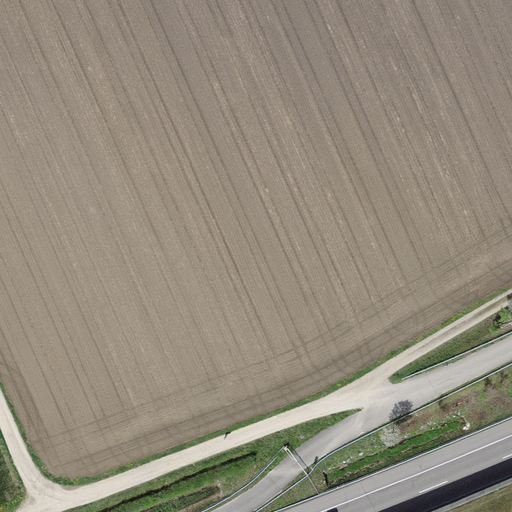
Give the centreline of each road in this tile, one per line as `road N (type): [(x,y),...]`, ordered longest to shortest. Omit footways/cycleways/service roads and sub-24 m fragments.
road 1 (track): [(40,511),(301,416),(511,298)]
road 2 (unclassified): [(357,390),(398,399),(511,344)]
road 3 (motorway): [(511,453),(370,511)]
